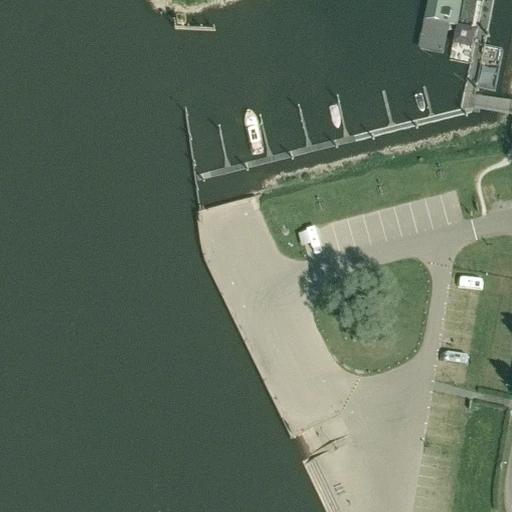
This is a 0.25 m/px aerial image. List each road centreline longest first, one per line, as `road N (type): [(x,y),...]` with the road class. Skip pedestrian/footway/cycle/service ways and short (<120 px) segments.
road 1 (residential): [(262,285),(306,384),(351,420),(423,383)]
road 2 (residential): [(262,285),(448,235)]
road 3 (residential): [(423,383),(448,235)]
road 4 (residential): [(423,383),(400,511)]
